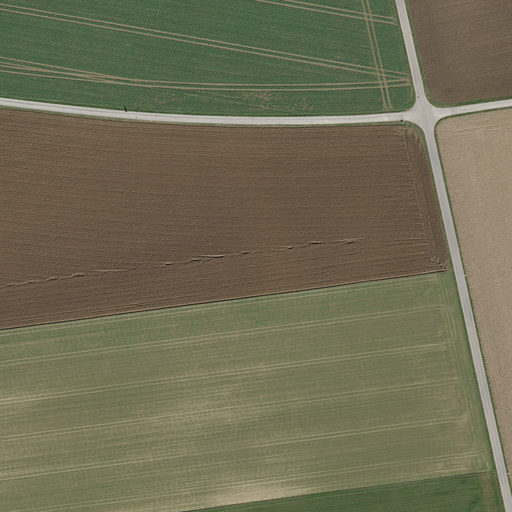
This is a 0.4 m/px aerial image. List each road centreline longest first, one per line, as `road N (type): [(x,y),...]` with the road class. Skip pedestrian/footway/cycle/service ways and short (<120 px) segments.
road 1 (track): [(400,0),(511,511)]
road 2 (track): [(511,102),(426,116),(179,118),(0,99)]
